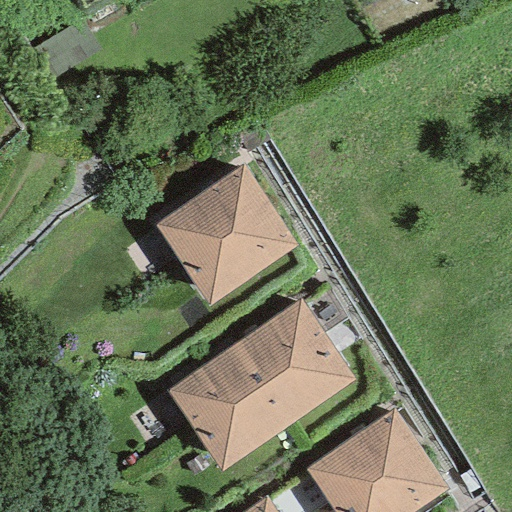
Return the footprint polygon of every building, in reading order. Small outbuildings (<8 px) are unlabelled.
[(242,166),(153,226),(207,306),(297,246),(242,166)] [(233,346),(288,426),(355,380),(300,300),(233,346)] [(288,426),(233,346),(166,392),(220,472),(288,426)] [(393,409),(304,469),(332,511),(414,511),(447,490),(393,409)] [(274,511),(265,498),(243,511),(274,511)]
